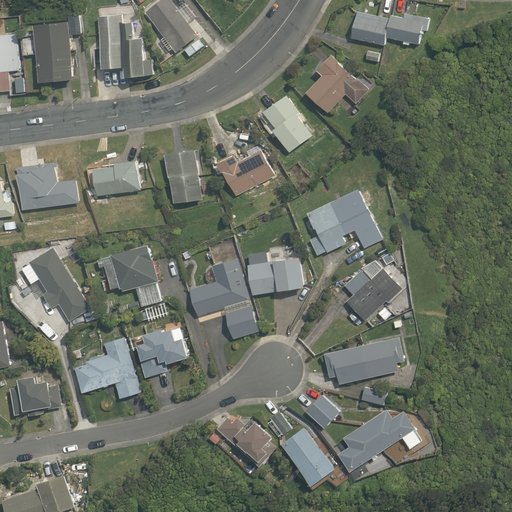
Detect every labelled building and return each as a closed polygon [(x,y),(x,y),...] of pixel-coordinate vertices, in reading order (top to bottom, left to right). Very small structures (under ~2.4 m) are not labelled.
[(171,0),(161,0),(146,13),(177,53),(199,36),(190,23),(198,16),(186,2),(178,8),(171,0)] [(387,36),(391,18),(358,11),(352,38),(385,45),(387,36)] [(403,17),(391,14),(391,18),(387,36),(419,43),(422,29),(428,30),(431,18),(405,12),(403,17)] [(123,15),(98,17),(103,69),(124,67),(125,77),(154,75),(152,59),(145,60),(143,38),(134,39),(133,22),(124,23),(123,15)] [(44,82),(75,79),(69,22),(38,25),(44,82)] [(0,91),(14,91),(12,71),(24,70),(20,33),(0,35),(0,91)] [(357,103),(370,88),(339,61),(340,60),(332,53),(317,69),(323,74),(306,91),(329,112),(346,94),(357,103)] [(302,112),(288,93),(264,111),(276,127),(273,129),(290,152),(314,134),(298,114),(302,112)] [(171,177),(174,203),(204,198),(197,148),(166,152),(169,177),(171,177)] [(239,161),(235,153),(218,163),(222,172),(223,171),(237,196),(276,175),(262,148),(239,161)] [(116,165),(94,168),(98,195),(142,189),(138,158),(115,161),(116,165)] [(59,181),(56,162),(17,167),(18,173),(17,173),(23,209),(81,202),(77,179),(59,181)] [(14,201),(6,202),(3,178),(0,178),(0,215),(15,214),(14,201)] [(365,247),(384,239),(359,187),(308,212),(315,228),(316,227),(320,234),(311,239),(318,255),(327,250),(328,251),(347,242),(343,235),(355,229),(365,247)] [(16,221),(5,223),(6,230),(17,229),(16,221)] [(137,287),(142,306),(163,300),(157,281),(161,280),(149,243),(111,253),(112,255),(98,258),(100,266),(105,265),(112,288),(120,286),(121,287),(123,287),(124,290),(137,287)] [(93,308),(54,246),(30,261),(31,263),(22,268),(32,284),(40,278),(48,291),(44,293),(53,307),(60,303),(71,321),(93,308)] [(276,259),(248,263),(253,294),(281,290),(281,291),(306,287),(301,256),(299,256),(299,254),(275,257),(276,259)] [(252,299),(239,257),(212,265),(217,281),(191,289),(199,315),(225,307),(234,338),(260,330),(251,300),(252,299)] [(389,302),(403,287),(384,267),(372,277),(364,268),(345,285),(354,294),(347,300),(366,320),(386,300),(389,302)] [(0,367),(11,366),(4,321),(0,321),(0,367)] [(138,345),(137,346),(146,377),(169,371),(167,363),(190,356),(181,327),(173,329),(173,327),(164,330),(163,327),(143,333),(146,341),(138,343),(138,345)] [(121,398),(143,391),(126,336),(105,342),(109,354),(86,360),(87,363),(76,366),(83,392),(116,382),(121,398)] [(406,360),(400,336),(325,352),(330,376),(338,375),(340,383),(400,370),(398,362),(406,360)] [(20,384),(11,386),(16,414),(29,412),(30,415),(46,412),(45,409),(63,406),(59,383),(50,385),(49,379),(37,381),(36,374),(19,377),(20,384)] [(388,391),(365,385),(362,399),(385,405),(388,391)] [(341,411),(323,394),(306,410),(325,428),(341,411)] [(410,448),(422,441),(414,429),(416,428),(405,410),(393,417),(387,408),(344,437),(350,446),(338,453),(350,471),(403,437),(410,448)] [(271,417),(284,434),(293,428),(281,410),(271,417)] [(228,417),(218,428),(260,465),(273,450),(265,444),(272,436),(252,418),(247,423),(238,416),(233,422),(228,417)] [(313,484),(336,467),(306,426),(283,442),(313,484)] [(77,504),(66,471),(37,481),(39,487),(3,499),(7,511),(54,511),(55,511),(77,504)]
